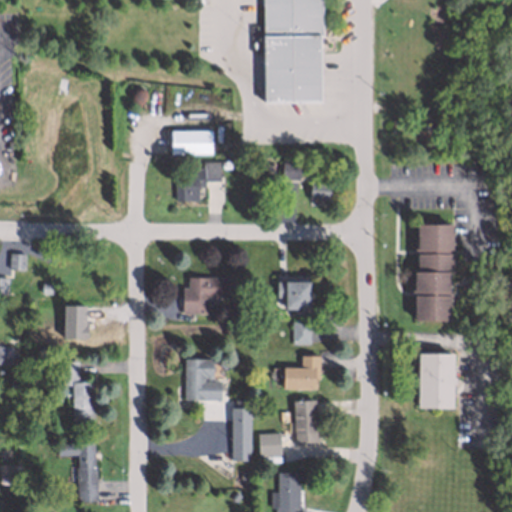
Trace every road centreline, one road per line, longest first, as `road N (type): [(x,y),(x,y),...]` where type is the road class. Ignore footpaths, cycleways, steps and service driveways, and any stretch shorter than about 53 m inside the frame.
road 1 (residential): [(357,0),(355,233),(369,454),(353,511)]
road 2 (residential): [(138,511),(132,147)]
road 3 (residential): [(355,233),(0,229)]
